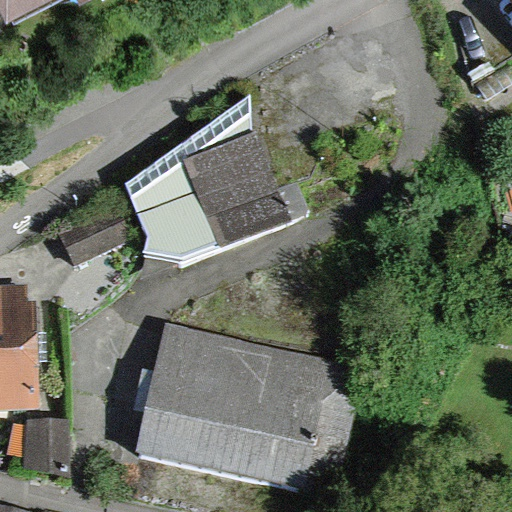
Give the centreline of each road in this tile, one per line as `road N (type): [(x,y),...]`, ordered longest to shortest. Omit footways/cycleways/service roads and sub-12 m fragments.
road 1 (residential): [(359,0),(144,116),(64,199),(0,237)]
road 2 (track): [(144,116),(74,130),(0,175)]
road 3 (residential): [(130,511),(0,485)]
